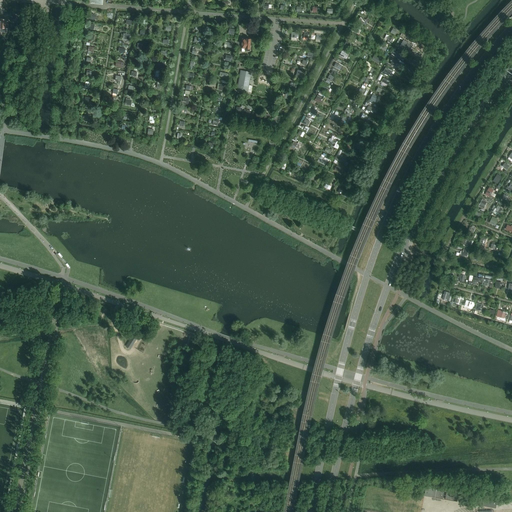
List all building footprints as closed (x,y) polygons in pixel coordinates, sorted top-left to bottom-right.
[(384,40),(393,43),(395,38),(386,34),(384,40)] [(250,51),(251,39),(250,39),(249,38),(248,38),(247,38),(247,39),(247,38),(245,38),(245,39),(242,39),(242,48),(245,48),(245,51),(250,51)] [(247,92),(251,72),(241,71),(238,90),(247,92)] [(370,101),(378,104),(380,97),(373,94),(370,101)] [(369,123),(372,118),(364,113),(361,118),(369,123)] [(331,141),(338,144),(337,147),(338,147),(340,140),(333,137),(331,141)] [(342,155),(341,158),(336,156),(335,159),(345,164),(348,157),(342,155)] [(325,165),(328,160),(320,156),(317,162),(325,165)] [(497,206),(494,213),(500,215),(503,208),(497,206)] [(498,219),(492,216),(489,222),(495,225),(498,219)] [(468,246),(470,240),(463,237),(461,244),(468,246)] [(464,282),(466,272),(463,271),(462,274),(460,273),(458,281),(464,282)] [(472,284),(481,285),(481,276),(472,276),(471,279),(472,279),(472,284)] [(482,284),(493,286),(494,280),(483,278),(482,284)] [(443,499),(445,485),(426,482),(424,496),(443,499)] [(459,489),(447,487),(445,500),(457,502),(459,489)] [(497,500),(482,498),(481,506),(496,508),(497,500)]
